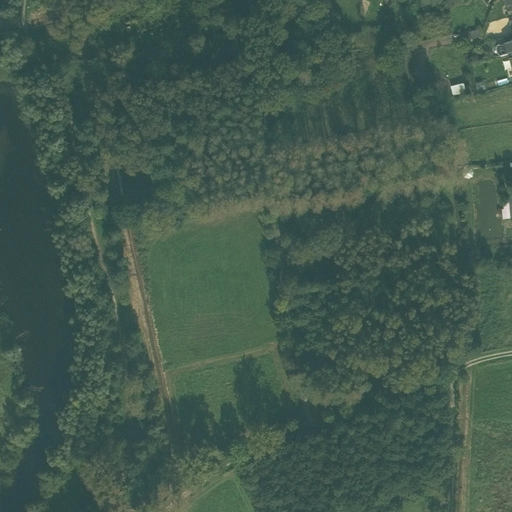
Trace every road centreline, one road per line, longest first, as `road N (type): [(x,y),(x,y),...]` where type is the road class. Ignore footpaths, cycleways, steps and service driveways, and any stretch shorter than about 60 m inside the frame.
road 1 (track): [(239,0),(305,429)]
road 2 (track): [(166,511),(241,453),(305,429)]
road 3 (track): [(305,429),(456,374)]
road 4 (track): [(456,374),(450,511)]
